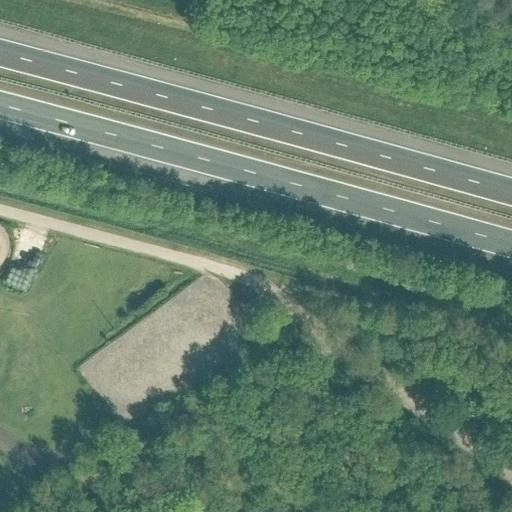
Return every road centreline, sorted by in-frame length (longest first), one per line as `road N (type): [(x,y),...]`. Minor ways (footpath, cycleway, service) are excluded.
road 1 (motorway): [(511,193),(0,53)]
road 2 (motorway): [(0,107),(511,245)]
road 3 (track): [(249,450),(313,399),(324,337),(511,479)]
road 4 (track): [(511,416),(352,299),(287,285),(262,288)]
road 5 (track): [(44,511),(173,422),(194,419),(249,450)]
